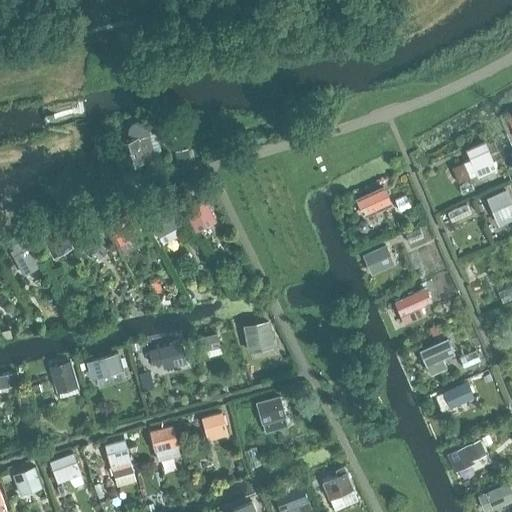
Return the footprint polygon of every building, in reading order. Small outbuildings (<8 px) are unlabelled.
[(145,134),(118,141),(125,165),(150,158),(152,162),(164,159),(154,123),(143,126),(145,134)] [(485,142),(466,150),(470,159),(477,174),(478,177),(497,169),(485,142)] [(189,149),(189,148),(176,150),(179,162),(179,164),(192,161),(191,159),(189,149)] [(384,187),(356,200),(363,215),(391,202),(384,187)] [(511,202),(505,188),(487,196),(497,220),(499,219),(501,223),(511,217),(511,214),(511,213),(511,202)] [(206,197),(185,208),(196,231),(217,220),(206,197)] [(167,206),(148,216),(159,236),(182,224),(173,208),(169,210),(167,206)] [(129,212),(109,223),(121,244),(141,233),(133,220),(129,212)] [(74,234),(73,234),(78,243),(79,243),(84,252),(104,241),(93,222),(74,233),(74,234)] [(61,225),(42,237),(54,257),(73,246),(61,225)] [(20,232),(7,240),(13,249),(15,254),(12,256),(20,269),(36,260),(20,232)] [(385,244),(363,254),(367,264),(389,254),(385,244)] [(426,287),(395,301),(405,322),(425,314),(421,306),(432,301),(426,287)] [(267,320),(242,326),(247,352),(257,350),(256,344),(272,341),(267,320)] [(217,333),(197,338),(200,349),(220,344),(217,333)] [(448,339),(421,350),(427,364),(444,357),(454,352),(448,339)] [(142,347),(141,341),(134,342),(135,349),(142,347)] [(159,349),(149,351),(152,364),(162,361),(186,355),(182,341),(158,347),(159,349)] [(119,352),(92,360),(97,377),(124,369),(119,352)] [(69,361),(52,366),(60,392),(77,387),(69,361)] [(19,373),(0,376),(0,378),(2,388),(22,384),(19,373)] [(467,381),(436,394),(443,410),(473,397),(467,381)] [(45,382),(33,385),(35,392),(47,389),(45,382)] [(29,389),(20,391),(23,406),(32,405),(29,389)] [(280,395),(257,401),(264,423),(266,431),(288,425),(286,417),(280,395)] [(222,411),(203,417),(207,432),(226,426),(222,411)] [(173,425),(151,431),(158,460),(180,454),(173,425)] [(490,434),(483,437),(486,444),(493,441),(490,434)] [(125,438),(106,444),(112,466),(113,466),(118,485),(136,480),(131,461),(132,460),(125,438)] [(479,440),(468,444),(474,458),(476,458),(485,453),(479,440)] [(466,444),(450,451),(456,466),(473,459),(466,444)] [(75,452),(52,461),(60,482),(72,477),(70,471),(80,467),(75,452)] [(37,466),(14,474),(22,494),(44,486),(37,466)] [(338,474),(322,481),(329,498),(353,488),(344,466),(336,470),(338,474)] [(11,474),(3,477),(5,483),(13,480),(11,474)] [(511,491),(508,482),(485,492),(491,508),(511,499),(511,491)] [(302,484),(275,494),(281,511),(282,511),(309,502),(302,484)] [(256,511),(253,503),(231,511),(256,511)]
